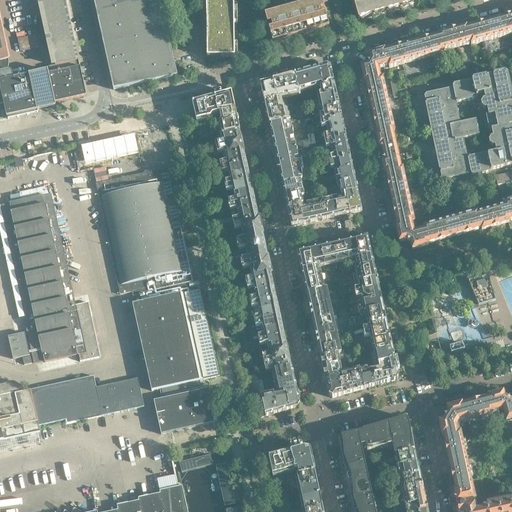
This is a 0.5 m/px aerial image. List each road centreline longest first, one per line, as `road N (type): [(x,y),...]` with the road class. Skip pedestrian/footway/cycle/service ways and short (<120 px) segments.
road 1 (residential): [(319,427),(280,245)]
road 2 (residential): [(374,225),(345,93),(353,81),(345,46)]
road 3 (residential): [(280,245),(242,77)]
road 4 (residential): [(345,46),(511,3)]
